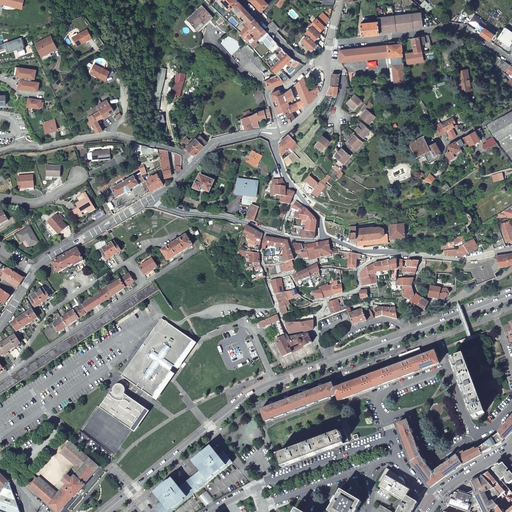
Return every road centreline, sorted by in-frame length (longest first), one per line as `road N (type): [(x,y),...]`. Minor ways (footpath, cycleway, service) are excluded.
road 1 (primary): [(241,401),(511,295)]
road 2 (unclassified): [(256,404),(511,308)]
road 3 (residential): [(195,162),(111,135),(0,153)]
road 4 (unclassified): [(329,43),(450,27),(511,61)]
road 5 (unclassified): [(324,237),(355,250),(442,257),(511,248)]
road 6 (unclassified): [(151,199),(295,240),(324,237)]
road 7 (primary): [(112,505),(241,401)]
road 8 (unclassified): [(139,498),(256,404)]
road 9 (residential): [(392,437),(256,488)]
road 10 (residential): [(151,199),(33,272)]
road 11 (unclassified): [(324,237),(318,216),(287,181),(276,133)]
